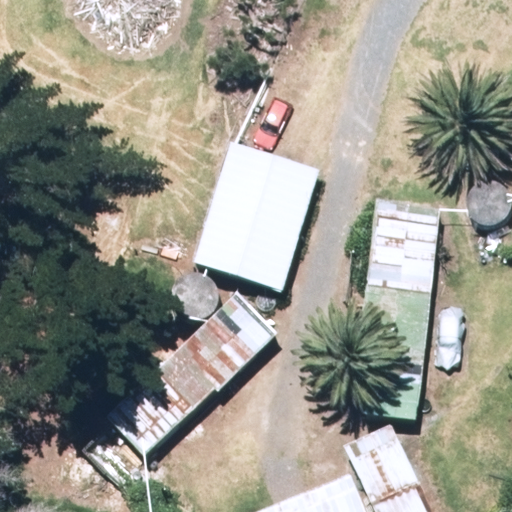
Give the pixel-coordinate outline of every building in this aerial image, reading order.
[(453,118),(478,128),(488,100),(463,90),(453,118)] [(235,146),(198,268),(289,295),(326,175),(235,146)] [(419,425),(443,211),(381,204),(358,418),(419,425)] [(241,296),(113,422),(150,460),(220,392),(223,393),(281,337),(241,296)] [(347,452),(377,511),(434,511),(394,429),(347,452)] [(369,511),(358,480),(277,511),(369,511)]
